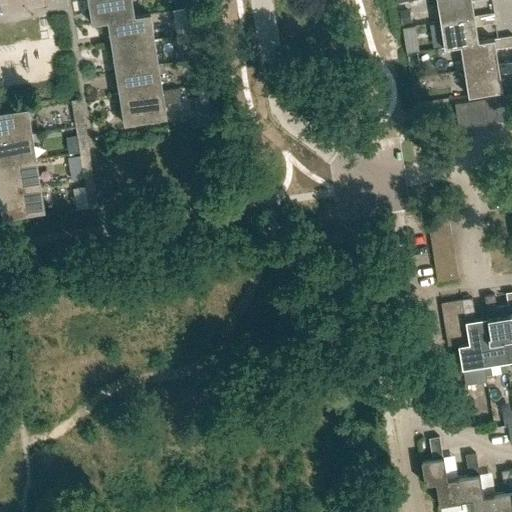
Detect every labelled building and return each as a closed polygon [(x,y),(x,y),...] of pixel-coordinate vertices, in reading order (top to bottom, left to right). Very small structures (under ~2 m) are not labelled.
[(134,16),(134,15),(131,0),(87,0),(91,23),(107,20),(134,16)] [(183,0),(185,8),(194,7),(193,0),(183,0)] [(436,0),(440,21),(474,15),(471,0),(436,0)] [(495,22),(494,12),(480,14),(481,22),(481,23),(494,21),(494,22),(495,22)] [(111,46),(154,39),(150,13),(134,15),(134,16),(107,20),(111,46)] [(189,33),(198,32),(196,15),(186,17),(189,33)] [(478,41),(478,40),(474,15),(440,21),(444,47),(460,44),(478,41)] [(511,35),(500,37),(501,45),(501,46),(511,44),(511,35)] [(464,69),(498,64),(494,38),(478,40),(478,41),(460,44),(464,69)] [(115,71),(158,65),(154,39),(111,46),(115,71)] [(193,59),(202,58),(200,40),(190,42),(193,59)] [(498,64),(464,69),(468,95),(502,90),(502,89),(499,73),(505,72),(505,71),(504,62),(498,64)] [(162,90),(158,65),(115,71),(120,97),(162,90)] [(197,85),(206,83),(204,66),(194,68),(197,85)] [(162,90),(120,97),(124,123),(166,116),(164,103),(180,100),(178,87),(162,90)] [(201,111),(210,109),(208,92),(198,94),(201,111)] [(499,120),(511,118),(511,115),(509,95),(496,97),(499,120)] [(486,122),(499,120),(496,97),(482,99),(486,122)] [(76,126),(85,125),(80,99),(71,100),(76,126)] [(472,124),(486,122),(482,99),(469,101),(472,124)] [(459,127),(472,124),(469,101),(455,103),(459,127)] [(0,138),(32,133),(28,107),(0,111),(0,138)] [(0,164),(36,159),(32,133),(0,138),(0,164)] [(80,152),(89,151),(86,133),(77,135),(80,152)] [(0,190),(40,184),(36,159),(0,164),(0,190)] [(84,178),(93,176),(90,159),(81,160),(84,178)] [(40,184),(0,190),(0,207),(2,217),(44,210),(40,184)] [(88,204),(97,202),(94,185),(85,186),(88,204)] [(428,228),(449,224),(448,214),(426,217),(428,228)] [(430,238),(451,235),(449,224),(428,228),(430,238)] [(431,249),(453,246),(451,235),(430,238),(431,249)] [(433,259),(454,256),(453,246),(431,249),(433,259)] [(435,270),(456,266),(454,256),(433,259),(435,270)] [(456,266),(435,270),(436,281),(458,277),(456,266)] [(511,332),(511,334),(501,336),(505,360),(511,358),(511,291),(506,292),(508,305),(508,306),(509,312),(511,332)] [(491,338),(480,340),(484,363),(504,360),(505,360),(501,336),(511,334),(511,332),(509,312),(508,306),(508,305),(496,307),(494,294),(484,296),(486,309),(487,315),(491,338)] [(472,298),(461,299),(463,310),(463,313),(474,311),(473,308),(472,298)] [(442,313),(463,310),(461,299),(440,303),(442,313)] [(465,320),(464,319),(463,313),(463,310),(442,313),(444,323),(465,320)] [(468,342),(457,343),(461,367),(482,363),(484,363),(480,340),(491,338),(487,315),(464,319),(465,320),(466,331),(468,342)] [(445,335),(466,331),(465,320),(444,323),(445,335)] [(447,345),(457,343),(468,342),(466,331),(445,335),(447,345)] [(511,411),(503,413),(505,425),(507,425),(511,424),(511,411)] [(461,500),(457,477),(456,477),(456,478),(446,479),(443,456),(442,456),(439,437),(429,438),(432,458),(420,460),(424,484),(434,482),(438,504),(461,500)] [(465,455),(468,475),(457,477),(461,500),(471,498),(472,511),(495,511),(493,493),(492,493),(492,494),(483,496),(479,473),(478,473),(475,453),(465,455)] [(511,511),(511,475),(511,469),(501,471),(504,491),(493,493),(495,511),(511,511)]
